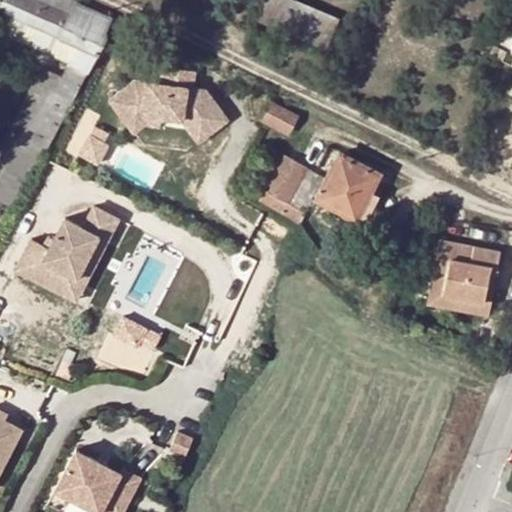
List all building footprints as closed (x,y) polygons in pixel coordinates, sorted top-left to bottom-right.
[(57,81),(39,72),(32,83),(0,144),(0,201),(14,209),(94,56),(103,39),(101,33),(107,18),(73,3),(65,0),(0,0),(0,13),(14,20),(58,39),(75,47),(66,66),(57,81)] [(266,0),(256,0),(254,7),(262,11),(266,0)] [(295,0),(266,0),(262,11),(258,19),(324,47),(336,18),(295,0)] [(0,25),(9,30),(14,20),(0,13),(0,25)] [(58,39),(14,20),(9,30),(5,40),(29,50),(34,41),(45,47),(42,56),(66,66),(75,47),(58,39)] [(423,56),(376,42),(369,63),(420,78),(423,56)] [(424,49),(423,56),(420,78),(432,80),(437,51),(424,49)] [(159,111),(185,115),(204,118),(220,106),(207,87),(198,85),(201,69),(170,63),(168,81),(133,76),(108,93),(126,120),(141,109),(159,111)] [(22,77),(32,83),(39,72),(28,67),(22,77)] [(285,133),(294,116),(268,101),(258,118),(285,133)] [(220,106),(204,118),(185,115),(191,127),(198,141),(229,119),(220,106)] [(141,109),(126,120),(133,129),(145,122),(158,121),(159,111),(141,109)] [(314,196),(353,217),(371,185),(377,173),(338,152),(328,170),(314,196)] [(286,203),(304,166),(281,154),(279,159),(263,191),(286,203)] [(322,176),(304,166),(286,203),(263,191),(260,195),(258,200),(298,221),(322,176)] [(382,191),(371,185),(353,217),(365,223),(382,191)] [(31,237),(15,268),(78,301),(88,282),(77,276),(99,233),(110,239),(120,218),(93,204),(83,225),(64,216),(49,245),(31,237)] [(110,239),(99,233),(77,276),(88,282),(110,239)] [(440,237),(437,255),(450,257),(444,290),(491,299),(501,249),(440,237)] [(488,311),(491,299),(444,290),(450,257),(437,255),(428,299),(488,311)] [(154,350),(163,332),(122,312),(113,330),(154,350)] [(8,412),(0,407),(0,414),(6,418),(8,412)] [(0,469),(22,426),(6,418),(0,414),(0,469)] [(121,471),(76,448),(55,488),(102,511),(103,507),(112,511),(121,511),(141,476),(123,467),(121,471)] [(147,490),(161,497),(165,488),(152,481),(147,490)]
